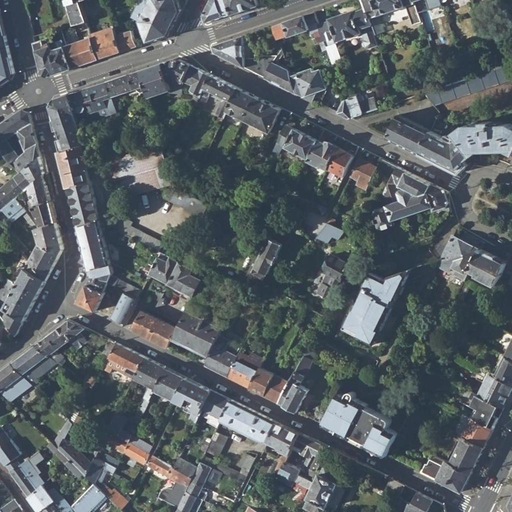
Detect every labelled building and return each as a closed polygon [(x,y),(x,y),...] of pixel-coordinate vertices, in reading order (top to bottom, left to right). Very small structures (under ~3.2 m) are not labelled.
[(25,0),(32,26),(54,21),(48,0),(25,0)] [(67,0),(75,24),(88,20),(81,0),(82,0),(67,0)] [(151,0),(141,21),(148,41),(169,34),(182,9),(179,0),(151,0)] [(206,22),(232,13),(227,0),(211,0),(204,15),(206,22)] [(227,0),(232,13),(259,4),(257,0),(227,0)] [(363,0),(366,8),(369,19),(378,16),(407,7),(413,26),(423,22),(421,17),(416,3),(415,0),(363,0)] [(415,0),(416,3),(421,17),(425,16),(419,0),(415,0)] [(339,45),(366,36),(368,42),(366,45),(368,51),(372,52),(380,50),(375,36),(369,19),(366,8),(354,11),(354,10),(330,17),(331,20),(319,24),(319,25),(327,45),(337,42),(339,45)] [(0,88),(12,81),(16,72),(0,9),(0,88)] [(279,39),(319,25),(319,24),(315,11),(274,25),(279,39)] [(369,19),(375,36),(383,33),(378,16),(369,19)] [(472,18),(475,27),(481,25),(478,17),(472,18)] [(92,34),(93,36),(100,58),(123,50),(118,35),(115,27),(92,34)] [(133,30),(118,35),(123,50),(138,45),(133,30)] [(51,75),(62,71),(55,49),(53,42),(49,31),(34,35),(44,70),(51,75)] [(216,52),(268,78),(276,63),(280,55),(265,54),(263,57),(250,58),(245,41),(247,40),(245,35),(214,44),(214,45),(216,52)] [(93,36),(80,41),(87,63),(100,58),(93,36)] [(53,42),(55,49),(67,45),(65,38),(53,42)] [(80,41),(67,45),(74,67),(87,63),(80,41)] [(62,71),(74,67),(67,45),(55,49),(62,71)] [(174,58),(142,69),(148,92),(150,98),(172,91),(170,84),(185,79),(187,75),(192,65),(181,59),(174,58)] [(480,67),(482,73),(496,69),(494,62),(480,67)] [(268,78),(297,92),(293,78),(290,70),(276,63),(268,78)] [(482,73),(468,78),(456,82),(444,86),(425,92),(434,104),(511,77),(511,71),(510,64),(496,69),(482,73)] [(211,74),(192,65),(187,75),(195,79),(193,92),(202,93),(211,74)] [(300,76),(293,78),(297,92),(314,101),(319,91),(329,88),(322,68),(315,70),(314,67),(299,72),(300,76)] [(142,69),(109,80),(113,95),(117,107),(121,106),(119,96),(143,88),(143,91),(144,91),(144,92),(145,92),(146,92),(148,92),(142,69)] [(454,75),(456,82),(468,78),(466,71),(454,75)] [(239,88),(211,74),(202,93),(200,97),(203,99),(204,97),(207,98),(208,95),(221,102),(215,113),(218,113),(217,117),(218,117),(216,123),(220,125),(221,123),(239,88)] [(109,80),(71,93),(79,116),(109,106),(107,97),(113,95),(109,80)] [(255,96),(239,88),(221,123),(238,132),(244,119),(255,96)] [(339,113),(351,119),(352,117),(385,106),(380,89),(345,100),(339,113)] [(50,108),(59,143),(61,150),(77,146),(83,144),(87,143),(81,123),(80,121),(79,116),(71,93),(54,98),(50,108)] [(118,111),(117,107),(113,95),(107,97),(109,106),(79,116),(80,121),(81,123),(118,111)] [(282,109),(255,96),(244,119),(271,132),(282,109)] [(24,109),(7,120),(0,124),(0,148),(3,152),(6,158),(10,162),(22,173),(42,157),(30,112),(24,109)] [(388,137),(420,153),(429,134),(431,130),(399,114),(388,137)] [(508,148),(511,149),(511,123),(510,123),(493,124),(492,121),(483,121),(483,124),(466,124),(455,132),(460,138),(472,155),(479,149),(508,148)] [(284,145),(309,158),(318,140),(323,130),(314,126),(310,135),(288,125),(274,151),(280,154),(284,145)] [(455,142),(431,130),(429,134),(420,153),(454,169),(460,172),(468,164),(465,160),(472,155),(460,138),(455,142)] [(327,168),(328,167),(338,146),(328,141),(327,144),(318,140),(309,158),(308,160),(317,164),(318,163),(327,168)] [(100,215),(88,167),(89,167),(83,144),(77,146),(61,150),(79,225),(101,220),(101,222),(110,226),(112,227),(125,233),(137,240),(141,231),(131,226),(133,222),(119,216),(118,219),(117,218),(107,213),(100,215)] [(164,144),(130,154),(114,158),(122,189),(125,199),(176,185),(175,182),(171,168),(169,163),(164,144)] [(348,151),(338,146),(328,167),(344,175),(355,152),(349,148),(348,151)] [(42,157),(22,173),(16,178),(26,191),(32,186),(46,174),(42,157)] [(375,170),(391,179),(398,166),(381,158),(377,166),(360,157),(352,175),(360,178),(358,183),(367,186),(375,170)] [(391,179),(391,180),(411,190),(413,198),(427,191),(431,183),(398,166),(391,179)] [(46,174),(32,186),(36,198),(32,200),(31,202),(34,212),(37,211),(44,227),(57,221),(52,201),(53,200),(52,199),(46,174)] [(0,190),(0,207),(2,210),(3,209),(18,197),(22,194),(26,191),(16,178),(0,190)] [(374,214),(379,230),(396,225),(395,220),(429,210),(429,213),(441,223),(451,211),(451,210),(450,208),(450,205),(449,200),(449,197),(450,195),(450,192),(431,183),(427,191),(413,198),(411,190),(391,180),(385,192),(388,203),(377,207),(374,214)] [(204,201),(187,193),(176,188),(176,187),(167,190),(164,195),(171,199),(204,215),(210,203),(204,201)] [(284,210),(301,218),(308,205),(291,196),(284,210)] [(31,261),(47,280),(64,249),(57,221),(44,227),(40,229),(21,202),(18,197),(3,209),(12,221),(23,213),(34,231),(35,230),(36,231),(41,243),(31,261)] [(79,225),(89,269),(112,264),(101,222),(101,220),(79,225)] [(331,224),(328,222),(323,228),(316,237),(326,242),(330,235),(336,238),(341,228),(331,224)] [(163,242),(141,231),(137,240),(159,251),(163,242)] [(6,236),(24,254),(28,250),(10,232),(6,236)] [(468,274),(471,269),(481,249),(455,235),(441,261),(468,274)] [(250,277),(259,281),(265,272),(266,273),(267,272),(271,263),(273,262),(278,254),(277,253),(281,244),(280,243),(270,237),(250,277)] [(168,253),(173,243),(166,239),(160,250),(168,253)] [(504,272),(508,262),(481,249),(471,269),(479,273),(478,275),(497,285),(500,280),(504,272)] [(332,254),(323,271),(332,276),(328,285),(322,282),(317,293),(331,300),(349,263),(332,254)] [(151,273),(192,293),(195,295),(204,277),(193,272),(195,269),(171,256),(169,261),(159,256),(151,273)] [(4,308),(25,319),(47,280),(31,261),(19,282),(15,281),(14,283),(17,285),(15,289),(13,288),(11,291),(13,293),(6,305),(4,304),(3,308),(4,308)] [(465,281),(468,274),(441,261),(438,267),(465,281)] [(112,264),(89,269),(91,276),(79,301),(97,310),(107,292),(105,290),(109,281),(116,285),(119,280),(119,278),(112,275),(114,271),(112,264)] [(357,335),(375,344),(412,269),(390,275),(387,279),(370,271),(364,284),(360,282),(351,300),(355,302),(345,325),(360,332),(357,335)] [(116,285),(125,290),(140,296),(142,291),(119,280),(116,285)] [(154,281),(152,286),(163,291),(165,286),(154,281)] [(453,304),(481,318),(489,302),(483,299),(478,308),(479,311),(477,311),(475,309),(463,302),(461,303),(460,301),(463,300),(470,285),(464,282),(453,304)] [(199,295),(223,306),(228,295),(205,284),(199,295)] [(152,286),(148,293),(160,299),(164,292),(166,287),(165,286),(163,291),(152,286)] [(126,324),(140,296),(125,290),(112,317),(126,324)] [(14,333),(15,336),(25,319),(4,308),(4,310),(7,311),(4,317),(9,326),(14,333)] [(175,336),(212,353),(221,335),(225,327),(209,320),(210,318),(203,314),(202,316),(188,309),(178,328),(175,336)] [(170,346),(175,336),(178,328),(141,311),(133,328),(170,346)] [(35,344),(57,362),(76,347),(78,349),(87,341),(80,331),(86,327),(69,319),(35,344)] [(207,364),(229,375),(239,355),(225,349),(230,340),(221,335),(212,353),(207,364)] [(109,339),(103,351),(109,355),(116,342),(109,339)] [(117,360),(129,366),(139,371),(146,357),(116,342),(109,355),(102,368),(110,373),(117,360)] [(32,383),(34,385),(39,380),(36,378),(52,366),(57,362),(35,344),(12,362),(32,383)] [(315,356),(318,349),(310,345),(307,353),(315,356)] [(102,368),(109,355),(103,351),(99,357),(102,359),(97,368),(101,370),(102,368)] [(229,375),(252,386),(261,367),(249,361),(249,357),(240,352),(239,355),(229,375)] [(501,366),(497,375),(511,381),(511,356),(507,354),(503,352),(499,361),(500,362),(499,364),(501,366)] [(304,354),(291,381),(281,400),(281,401),(299,410),(312,384),(304,380),(306,374),(305,373),(313,358),(304,354)] [(134,418),(139,421),(145,409),(167,367),(146,357),(139,371),(130,388),(128,393),(131,394),(139,379),(150,385),(134,418)] [(32,383),(12,362),(0,371),(0,390),(10,400),(32,383)] [(167,367),(145,409),(150,411),(157,397),(164,400),(167,395),(175,399),(186,377),(167,367)] [(252,386),(267,393),(276,374),(261,367),(252,386)] [(505,406),(511,392),(511,381),(497,375),(486,369),(481,380),(485,382),(480,394),(505,406)] [(95,370),(86,385),(91,389),(100,372),(95,370)] [(267,393),(281,400),(291,381),(276,374),(267,393)] [(190,417),(197,420),(204,407),(213,390),(190,379),(180,400),(195,408),(190,417)] [(39,380),(34,385),(40,391),(45,386),(39,380)] [(81,393),(87,396),(90,391),(91,389),(86,385),(85,385),(81,393)] [(472,416),(494,428),(505,406),(480,394),(467,387),(460,401),(476,408),(472,416)] [(213,390),(204,407),(223,416),(232,399),(213,390)] [(391,415),(368,404),(369,402),(355,395),(355,394),(353,392),(351,392),(349,392),(347,394),(346,396),(339,393),(329,413),(327,418),(324,423),(330,426),(335,428),(347,434),(353,437),(365,444),(372,447),(379,450),(381,451),(388,454),(397,435),(400,430),(390,425),(392,422),(393,420),(393,419),(392,417),(392,416),(391,415)] [(221,420),(261,440),(272,419),(232,399),(223,416),(221,420)] [(144,440),(152,445),(172,405),(167,402),(161,414),(158,412),(144,440)] [(109,431),(128,441),(133,432),(123,426),(128,415),(123,412),(126,407),(122,405),(109,431)] [(68,419),(73,424),(78,414),(80,410),(75,406),(68,419)] [(320,421),(324,423),(327,418),(329,413),(326,411),(320,421)] [(454,431),(463,436),(472,416),(463,412),(454,431)] [(463,436),(465,437),(485,446),(494,428),(472,416),(463,436)] [(53,442),(60,448),(66,436),(73,424),(68,419),(67,417),(53,442)] [(264,441),(274,421),(272,419),(261,440),(264,441)] [(269,441),(278,422),(276,421),(274,421),(264,441),(265,442),(268,443),(269,441)] [(269,441),(282,448),(292,429),(278,422),(269,441)] [(0,425),(0,458),(9,471),(26,459),(0,425)] [(128,441),(149,452),(151,447),(136,439),(138,436),(139,437),(143,431),(136,427),(133,432),(128,441)] [(199,446),(207,449),(208,447),(215,433),(208,429),(199,446)] [(281,450),(289,454),(292,448),(294,444),(300,433),(292,429),(282,448),(281,450)] [(112,445),(123,451),(128,441),(109,431),(102,445),(110,449),(112,445)] [(215,433),(208,447),(218,453),(227,437),(216,431),(215,433)] [(300,433),(294,444),(303,448),(301,453),(307,456),(303,465),(306,466),(310,457),(309,457),(311,453),(317,456),(321,448),(323,444),(300,433)] [(93,463),(70,440),(66,436),(60,448),(60,449),(71,459),(84,472),(87,475),(93,463)] [(465,437),(452,462),(472,472),(485,446),(465,437)] [(123,451),(143,462),(149,452),(128,441),(123,451)] [(292,448),(301,453),(303,448),(294,444),(292,448)] [(173,466),(176,460),(155,448),(152,454),(173,466)] [(317,456),(315,459),(320,461),(322,456),(323,457),(324,449),(321,448),(317,456)] [(56,452),(66,463),(71,459),(60,449),(56,452)] [(237,478),(243,481),(255,457),(244,451),(238,463),(242,465),(239,470),(205,453),(201,460),(237,478)] [(104,458),(117,464),(119,459),(107,453),(104,458)] [(193,476),(173,466),(152,454),(147,464),(176,480),(172,487),(167,486),(163,488),(158,495),(178,505),(187,489),(192,479),(193,476)] [(173,466),(193,476),(199,465),(179,455),(176,460),(173,466)] [(94,482),(102,489),(107,484),(101,478),(107,466),(110,468),(108,471),(112,473),(116,466),(96,456),(93,463),(87,475),(94,482)] [(273,472),(279,475),(285,462),(287,457),(285,456),(281,457),(280,459),(282,460),(280,462),(278,461),(273,472)] [(463,490),(472,472),(452,462),(448,460),(445,466),(430,458),(424,471),(463,490)] [(9,471),(28,496),(43,484),(45,482),(26,459),(9,471)] [(322,462),(320,461),(315,459),(311,469),(317,472),(322,462)] [(192,479),(203,484),(211,468),(235,481),(237,478),(201,460),(199,465),(193,476),(192,479)] [(310,489),(312,489),(316,482),(314,482),(299,474),(301,470),(285,462),(279,475),(277,478),(293,486),(295,481),(310,489)] [(304,507),(313,511),(323,511),(326,507),(327,507),(340,483),(339,483),(343,473),(326,465),(322,473),(321,473),(316,482),(312,489),(308,498),(309,499),(304,507)] [(197,494),(211,501),(213,497),(206,494),(207,493),(200,489),(203,484),(192,479),(187,489),(197,494)] [(390,494),(399,498),(405,486),(391,479),(388,485),(393,487),(390,494)] [(89,511),(92,509),(107,495),(102,489),(94,482),(70,507),(74,511),(89,511)] [(43,484),(28,496),(40,511),(61,495),(62,495),(55,486),(48,491),(43,484)] [(109,497),(121,508),(128,501),(121,495),(120,496),(107,484),(102,489),(107,495),(109,497)] [(410,511),(445,511),(444,505),(405,486),(399,498),(396,505),(410,511)] [(178,507),(188,511),(197,494),(187,489),(178,505),(178,507)] [(263,492),(260,498),(265,500),(269,494),(263,492)] [(40,511),(39,511),(72,511),(74,511),(70,507),(61,495),(40,511)] [(94,511),(109,497),(107,495),(92,509),(94,511)] [(1,508),(0,508),(0,511),(24,511),(13,498),(8,502),(1,508)]
